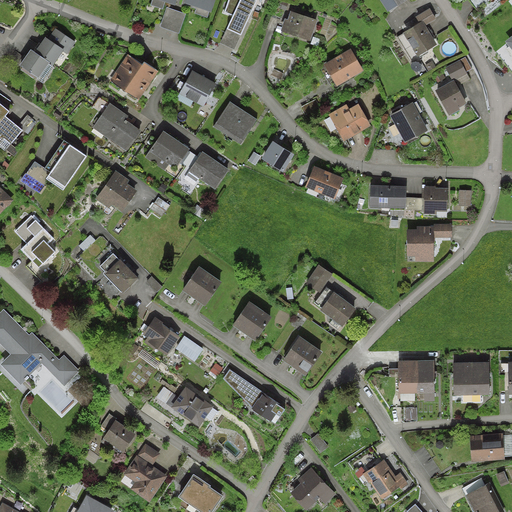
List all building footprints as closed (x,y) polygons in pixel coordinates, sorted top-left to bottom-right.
[(211,0),(178,0),(179,1),(207,11),(211,0)] [(241,34),(256,0),(255,0),(228,0),(225,12),(234,15),(228,28),(241,34)] [(174,12),(164,9),(158,25),(168,28),(174,12)] [(430,38),(431,37),(427,29),(425,30),(422,26),(434,19),(429,10),(416,18),(420,25),(396,39),(411,63),(419,58),(417,54),(433,44),(430,38)] [(184,16),(174,12),(168,28),(178,32),(184,16)] [(288,22),(286,21),(287,22),(284,31),(282,30),(282,31),(307,39),(313,21),(291,13),(288,22)] [(34,53),(51,65),(62,50),(61,50),(67,41),(71,44),(72,43),(55,32),(48,41),(45,38),(34,53)] [(511,32),(502,40),(511,52),(511,32)] [(53,68),(51,65),(34,53),(30,50),(20,66),(37,77),(35,79),(42,84),(53,68)] [(350,52),(325,66),(336,84),(360,70),(350,52)] [(156,71),(144,63),(142,65),(128,56),(130,57),(124,66),(122,65),(116,73),(118,75),(112,83),(110,82),(120,89),(121,88),(127,92),(126,93),(136,100),(136,99),(134,98),(140,89),(142,91),(155,71),(156,71)] [(451,80),(471,69),(464,58),(459,61),(460,63),(446,70),(451,80)] [(202,106),(214,85),(191,73),(180,94),(202,106)] [(456,107),(464,103),(453,83),(436,92),(446,110),(455,105),(456,107)] [(315,100),(301,107),(306,115),(319,108),(315,100)] [(239,145),(256,120),(229,102),(212,127),(239,145)] [(405,141),(425,131),(416,115),(421,112),(415,102),(410,105),(391,115),(396,125),(397,125),(400,131),(405,141)] [(8,111),(0,104),(0,120),(4,116),(8,111)] [(126,150),(138,132),(125,123),(126,122),(124,120),(123,122),(121,120),(124,116),(108,105),(95,124),(109,134),(107,137),(126,150)] [(333,121),(344,138),(367,125),(357,107),(333,121)] [(9,145),(21,130),(4,116),(0,120),(0,140),(1,141),(2,139),(9,145)] [(187,150),(162,133),(145,157),(156,165),(161,158),(175,168),(177,164),(183,168),(192,155),(186,151),(187,150)] [(63,189),(86,155),(64,140),(41,174),(63,189)] [(281,170),(290,154),(273,144),(263,159),(281,170)] [(198,159),(192,155),(183,168),(188,172),(184,177),(185,180),(191,184),(194,184),(198,177),(214,188),(226,170),(201,153),(198,159)] [(338,179),(313,169),(306,186),(331,196),(338,179)] [(99,195),(120,210),(134,191),(113,177),(99,195)] [(389,210),(403,211),(404,188),(370,187),(370,204),(380,204),(380,205),(389,206),(389,210)] [(445,210),(445,191),(433,191),(433,189),(424,189),(424,209),(445,210)] [(0,209),(9,201),(0,191),(0,209)] [(469,206),(469,192),(459,191),(459,205),(469,206)] [(169,206),(157,198),(149,209),(161,218),(169,206)] [(192,213),(200,218),(204,213),(197,209),(195,212),(193,210),(192,213)] [(449,236),(449,226),(434,226),(434,236),(449,236)] [(42,228),(20,249),(31,261),(36,257),(42,264),(54,252),(47,244),(53,239),(42,228)] [(408,254),(431,254),(431,232),(424,232),(424,229),(417,229),(417,232),(408,232),(408,254)] [(85,249),(94,241),(89,236),(80,244),(85,249)] [(112,254),(99,266),(114,282),(112,284),(120,292),(135,278),(112,254)] [(309,279),(321,287),(330,275),(318,266),(309,279)] [(197,268),(182,289),(204,304),(219,283),(197,268)] [(161,287),(151,277),(146,282),(156,292),(161,287)] [(341,324),(353,309),(325,288),(313,303),(341,324)] [(233,324),(254,339),(269,318),(247,303),(233,324)] [(63,383),(75,371),(63,359),(58,363),(31,336),(28,339),(2,313),(0,315),(0,341),(13,354),(6,361),(22,377),(18,381),(19,382),(23,378),(25,380),(28,377),(26,375),(47,354),(57,364),(51,371),(63,383)] [(166,353),(178,336),(154,319),(144,334),(158,344),(156,346),(166,353)] [(284,358),(305,373),(319,353),(298,338),(284,358)] [(433,362),(415,363),(416,391),(433,391),(433,362)] [(398,392),(416,391),(415,363),(398,363),(398,370),(388,370),(388,386),(398,386),(398,392)] [(453,393),(470,393),(470,364),(453,364),(453,393)] [(488,364),(470,364),(470,393),(488,393),(488,364)] [(229,383),(235,375),(229,370),(223,378),(229,383)] [(279,405),(251,386),(241,400),(253,408),(252,408),(269,420),(272,415),(273,416),(274,415),(273,414),(274,413),(279,416),(284,409),(279,405)] [(189,418),(197,424),(210,406),(199,399),(199,398),(196,396),(185,389),(177,400),(176,401),(183,407),(180,411),(181,412),(181,413),(188,418),(189,418)] [(119,454),(133,434),(115,422),(116,419),(108,414),(100,426),(107,431),(103,437),(114,444),(111,448),(119,454)] [(326,447),(317,435),(310,440),(320,452),(326,447)] [(442,471),(456,462),(437,436),(424,445),(442,471)] [(472,459),(502,457),(501,436),(470,438),(472,459)] [(157,454),(145,446),(138,455),(151,464),(157,454)] [(148,499),(163,477),(136,458),(126,474),(142,485),(137,492),(148,499)] [(405,484),(398,474),(399,476),(394,479),(382,461),(367,471),(373,479),(370,480),(382,497),(398,485),(400,488),(405,484)] [(325,486),(311,470),(299,480),(302,483),(292,492),(306,507),(321,493),(319,492),(325,486)] [(500,485),(507,482),(503,473),(496,476),(500,485)] [(206,487),(207,485),(193,476),(180,495),(189,502),(191,499),(209,511),(219,496),(206,487)] [(480,479),(463,488),(472,504),(473,503),(477,510),(475,511),(502,511),(488,484),(484,486),(480,479)] [(112,511),(113,511),(87,497),(79,510),(74,507),(71,511),(112,511)]
